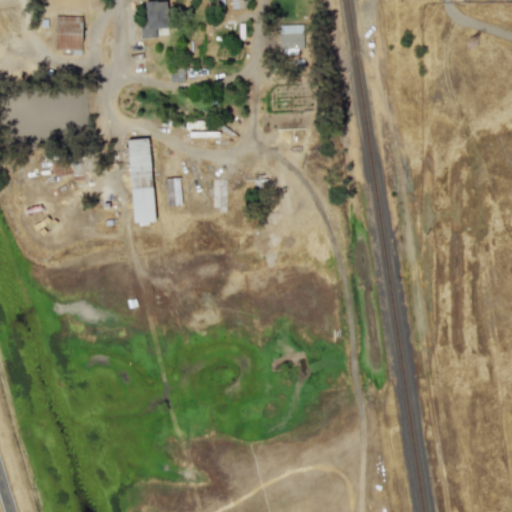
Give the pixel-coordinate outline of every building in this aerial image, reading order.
[(163,36),(161,1),(144,2),(146,27),(137,27),(137,38),(163,36)] [(80,8),(53,8),(53,49),(72,50),(72,54),(80,54),(80,8)] [(279,53),(300,54),(301,25),(279,25),(279,53)] [(130,223),(152,222),(148,138),(126,139),(130,223)] [(180,205),(177,177),(163,179),(166,206),(180,205)]
